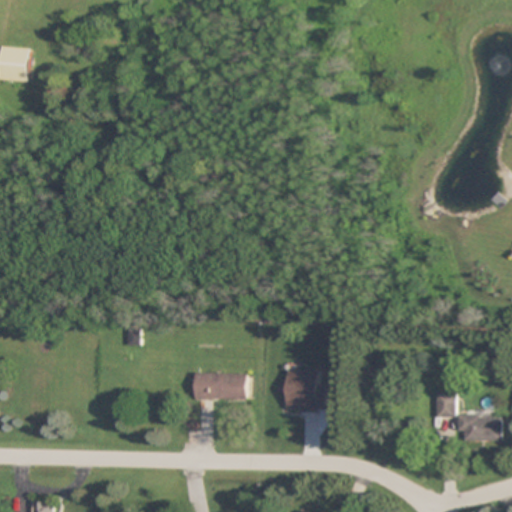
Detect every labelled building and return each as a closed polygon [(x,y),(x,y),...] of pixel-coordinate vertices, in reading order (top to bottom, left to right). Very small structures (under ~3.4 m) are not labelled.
[(31,48),(3,47),(1,80),(29,81),(31,48)] [(250,373),(198,373),(198,399),(250,399),(250,373)] [(439,418),(458,418),(458,393),(439,393),(439,418)] [(504,441),(504,415),(461,414),(461,431),(465,431),(465,440),(504,441)] [(56,511),(57,503),(35,502),(34,511),(56,511)]
